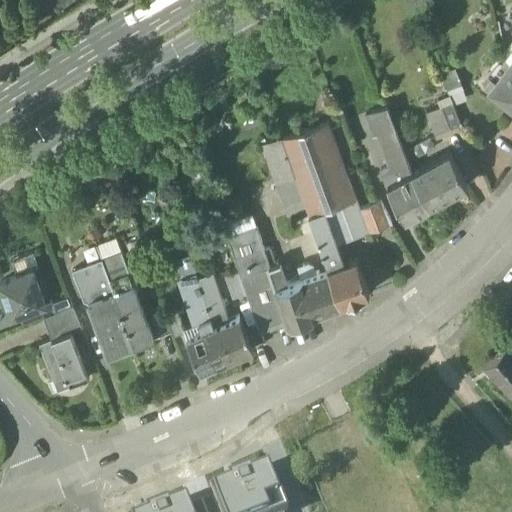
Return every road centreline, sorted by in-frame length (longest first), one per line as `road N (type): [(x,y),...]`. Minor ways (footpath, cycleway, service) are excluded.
road 1 (residential): [(511,215),(404,326),(299,381),(74,475)]
road 2 (primary): [(0,171),(273,0)]
road 3 (primary): [(181,0),(0,110)]
